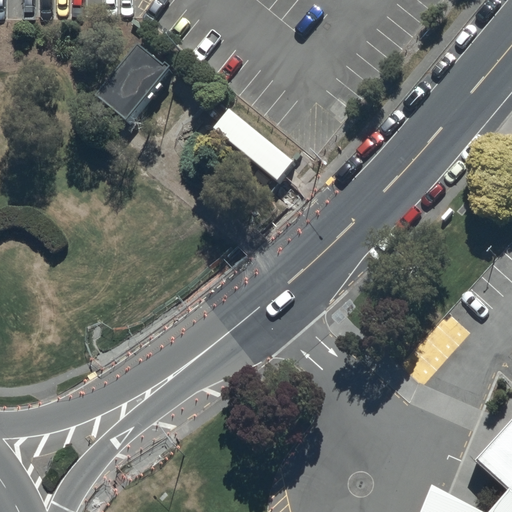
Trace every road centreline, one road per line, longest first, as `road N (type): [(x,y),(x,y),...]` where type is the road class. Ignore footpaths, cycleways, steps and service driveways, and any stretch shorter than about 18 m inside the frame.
road 1 (tertiary): [(304,266),(239,338),(150,408),(54,511)]
road 2 (tertiary): [(0,425),(87,404),(304,266)]
road 3 (tertiary): [(304,266),(511,48)]
